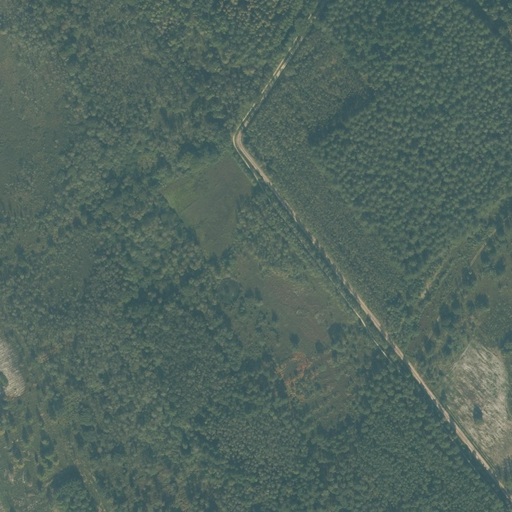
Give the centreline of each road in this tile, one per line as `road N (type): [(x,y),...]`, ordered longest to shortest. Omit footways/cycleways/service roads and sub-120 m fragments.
road 1 (track): [(413,370),(240,142),(325,0)]
road 2 (track): [(314,11),(410,138),(511,58)]
road 3 (track): [(413,370),(484,241),(511,210)]
